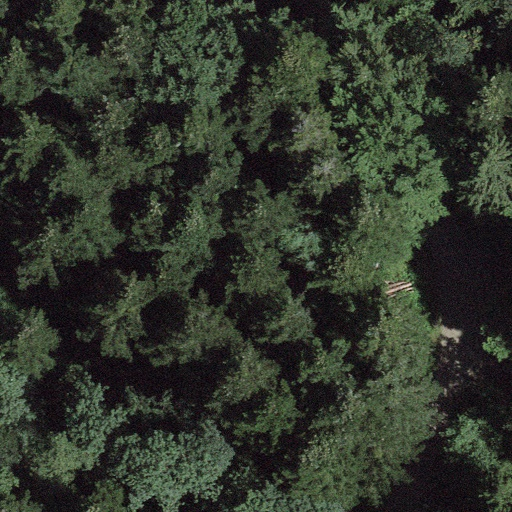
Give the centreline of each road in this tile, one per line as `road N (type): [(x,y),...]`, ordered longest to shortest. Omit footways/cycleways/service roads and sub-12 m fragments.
road 1 (track): [(301,0),(511,311)]
road 2 (track): [(406,511),(501,300)]
